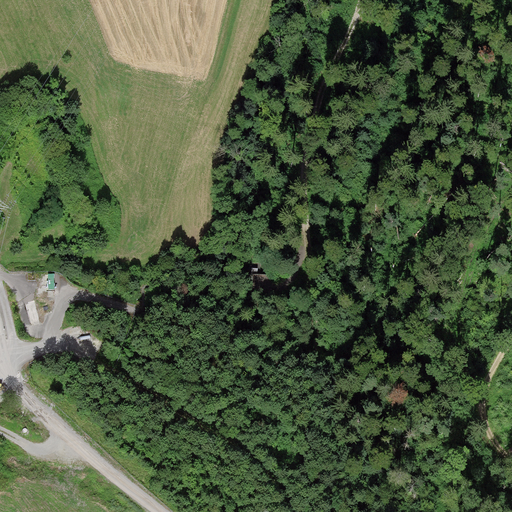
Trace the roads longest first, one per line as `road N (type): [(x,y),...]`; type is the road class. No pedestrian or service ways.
road 1 (track): [(0,301),(10,351),(66,347),(114,371),(225,435),(294,511)]
road 2 (track): [(365,0),(306,178),(335,378)]
